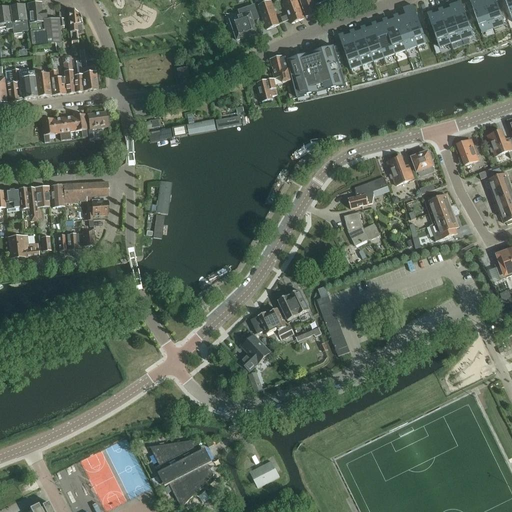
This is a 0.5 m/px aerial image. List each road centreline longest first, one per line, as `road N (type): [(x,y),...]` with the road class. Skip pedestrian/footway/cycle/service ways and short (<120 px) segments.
road 1 (tertiary): [(176,364),(254,290),(327,170),(362,150),(438,131)]
road 2 (tertiary): [(120,97),(177,93),(411,0)]
road 3 (unclassified): [(469,309),(444,270),(340,310),(365,368)]
road 4 (unclassified): [(176,364),(199,396),(221,407),(275,402),(365,368)]
road 5 (tertiary): [(0,458),(95,416),(176,364)]
road 6 (tertiary): [(176,364),(139,293),(130,182)]
road 7 (residential): [(0,268),(99,254),(117,186),(130,182)]
road 8 (residential): [(511,235),(488,243),(438,131)]
road 9 (residential): [(130,175),(0,186)]
road 10 (residential): [(0,114),(120,97)]
